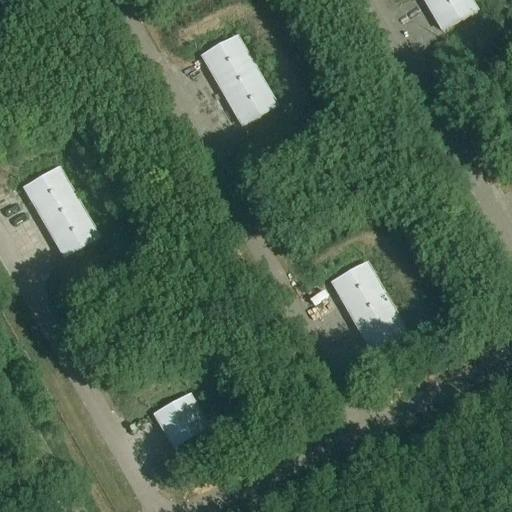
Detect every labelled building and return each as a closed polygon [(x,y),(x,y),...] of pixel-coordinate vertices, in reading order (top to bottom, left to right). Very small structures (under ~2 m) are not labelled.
[(421,0),(442,35),(479,13),(471,0),(421,0)] [(201,59),(242,131),(279,109),(238,38),(201,59)] [(60,170),(22,191),(64,263),(102,241),(60,170)] [(331,286),(371,357),(409,336),(368,264),(331,286)] [(465,347),(470,360),(506,346),(501,333),(465,347)] [(385,374),(422,360),(415,342),(378,356),(385,374)] [(190,396),(153,417),(173,452),(211,431),(190,396)]
